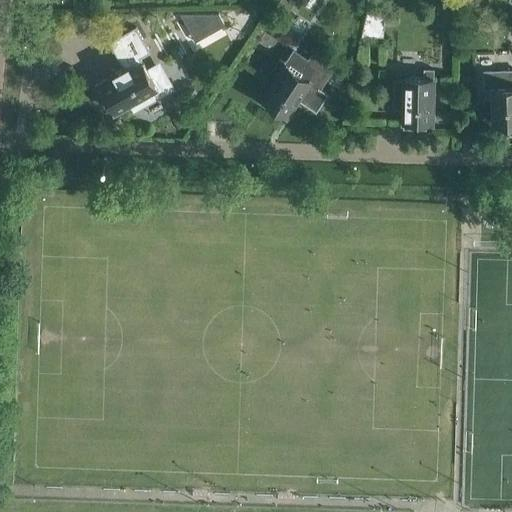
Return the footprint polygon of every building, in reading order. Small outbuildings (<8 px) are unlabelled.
[(279,0),(278,1),(290,9),(295,0),(279,0)] [(151,78),(152,77),(152,76),(149,78),(141,64),(140,64),(137,59),(151,52),(137,26),(110,41),(125,68),(95,85),(106,104),(110,102),(115,111),(140,97),(143,102),(163,91),(151,78)] [(269,104),(268,106),(282,115),(284,113),(287,116),(298,99),(317,111),(329,93),(310,81),(319,67),(309,61),(301,74),(286,65),(274,83),(276,84),(265,101),(269,104)] [(424,67),(424,77),(405,76),(405,81),(396,81),(396,106),(404,107),(404,127),(427,128),(427,122),(434,122),(435,68),(424,67)] [(511,126),(511,69),(485,71),(485,88),(493,87),(495,123),(507,123),(507,127),(511,126)]
